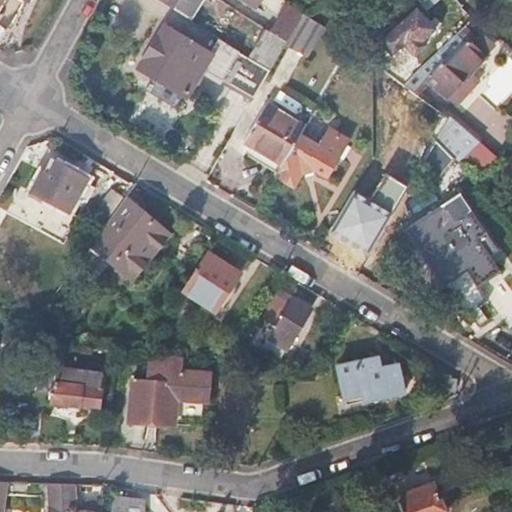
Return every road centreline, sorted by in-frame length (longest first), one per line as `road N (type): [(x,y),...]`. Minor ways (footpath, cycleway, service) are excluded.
road 1 (residential): [(30,97),(511,384)]
road 2 (residential): [(0,460),(248,487),(511,394)]
